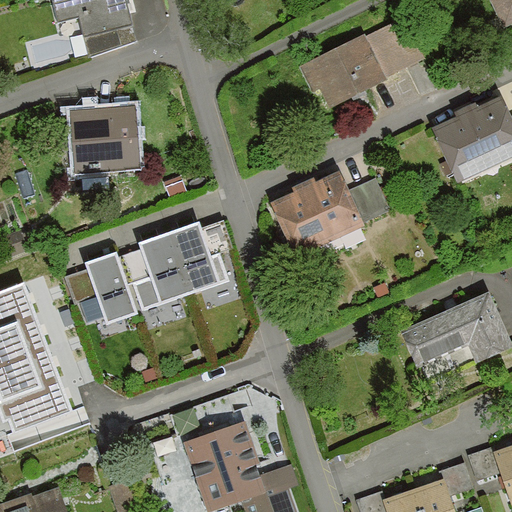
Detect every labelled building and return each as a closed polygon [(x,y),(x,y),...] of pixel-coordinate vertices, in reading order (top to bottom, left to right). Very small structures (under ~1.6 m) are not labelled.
[(140,43),(129,0),(55,0),(60,26),(83,20),(92,59),(140,43)] [(511,0),(491,0),(503,24),(511,19),(511,0)] [(321,87),(330,106),(424,60),(404,18),(301,68),(313,91),(321,87)] [(433,129),(457,182),(511,156),(511,122),(509,117),(500,98),(477,109),(475,103),(456,112),(458,117),(433,129)] [(80,174),(141,170),(137,110),(75,115),(80,174)] [(274,207),(298,261),(367,230),(365,224),(393,211),(380,181),(351,194),(343,176),(321,186),(318,180),(296,190),(299,196),(274,207)] [(139,240),(152,277),(134,283),(144,311),(231,281),(221,252),(210,256),(198,220),(139,240)] [(137,313),(115,251),(84,262),(87,269),(66,276),(76,305),(97,297),(107,324),(137,313)] [(24,285),(0,293),(0,329),(36,317),(24,285)] [(401,332),(417,367),(468,343),(477,363),(511,346),(511,343),(488,292),(401,332)] [(36,317),(0,329),(0,366),(48,348),(36,317)] [(48,348),(0,366),(0,393),(3,401),(60,380),(48,348)] [(60,380),(3,401),(0,402),(0,408),(5,422),(9,420),(14,433),(72,411),(60,380)] [(250,390),(221,400),(227,417),(255,407),(250,390)] [(234,478),(237,488),(260,480),(257,471),(263,469),(248,426),(188,447),(203,489),(234,478)] [(496,454),(493,447),(468,456),(477,481),(501,473),(495,455),(496,454)] [(511,448),(496,454),(495,455),(501,473),(511,503),(511,448)] [(474,489),(465,463),(440,472),(443,482),(448,497),(474,489)] [(295,468),(260,480),(237,488),(241,500),(246,498),(250,511),(298,511),(291,490),(301,487),(295,468)] [(443,482),(414,492),(420,511),(453,511),(448,497),(443,482)] [(143,511),(133,483),(114,490),(121,511),(143,511)] [(2,508),(3,511),(70,511),(63,490),(37,499),(36,497),(2,508)] [(386,511),(383,502),(385,502),(382,492),(356,501),(359,511),(386,511)] [(420,511),(414,492),(385,502),(383,502),(386,511),(420,511)]
